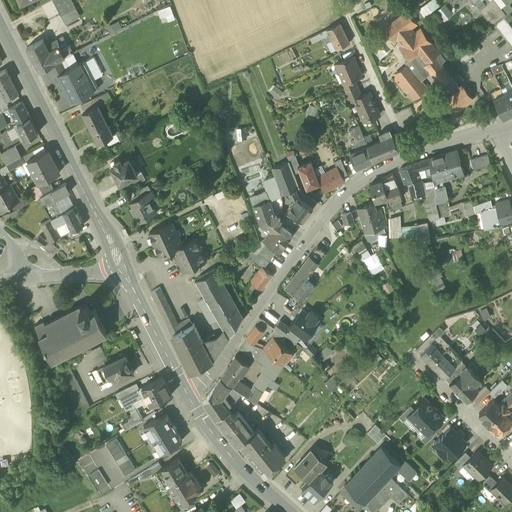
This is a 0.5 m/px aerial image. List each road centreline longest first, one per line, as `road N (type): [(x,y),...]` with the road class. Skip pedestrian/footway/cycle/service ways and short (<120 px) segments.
road 1 (residential): [(185,395),(227,351),(330,205),(409,156)]
road 2 (secondary): [(0,26),(125,272)]
road 3 (residential): [(409,156),(342,8)]
road 4 (secondary): [(185,395),(248,477),(288,511)]
road 5 (residential): [(511,459),(413,358)]
road 6 (secondary): [(125,272),(185,395)]
